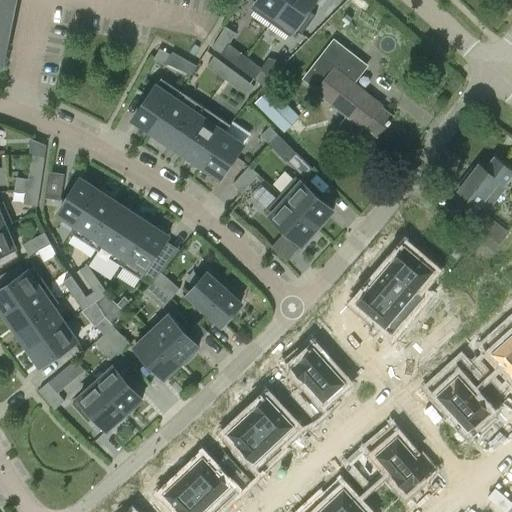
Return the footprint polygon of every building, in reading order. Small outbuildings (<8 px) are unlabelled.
[(0,0),(0,50),(10,0),(0,0)] [(271,22),(286,0),(257,0),(252,8),(271,22)] [(286,0),(271,22),(291,36),(295,29),(302,34),(316,14),(309,9),(315,0),(286,0)] [(212,47),(222,53),(235,32),(225,26),(212,47)] [(355,139),(363,128),(364,127),(376,136),(391,117),(379,108),(380,106),(352,84),(366,66),(333,41),(303,80),(317,91),(317,92),(348,116),(339,127),(355,139)] [(165,65),(171,54),(160,48),(154,59),(165,65)] [(207,66),(217,73),(224,63),(214,56),(207,66)] [(224,63),(217,73),(227,81),(234,71),(224,63)] [(271,76),(262,68),(254,78),(264,86),(271,76)] [(227,81),(237,88),(244,78),(234,71),(227,81)] [(153,131),(180,90),(162,78),(134,118),(153,131)] [(254,86),(244,78),(237,88),(247,95),(254,86)] [(300,116),(270,87),(255,103),(284,132),(300,116)] [(177,148),(205,107),(180,90),(153,131),(177,148)] [(224,132),(225,133),(231,124),(205,107),(177,148),(202,165),(224,132)] [(261,135),(269,143),(278,134),(270,126),(261,135)] [(224,132),(202,165),(221,177),(243,145),(225,133),(224,132)] [(296,152),(278,134),(269,143),(287,161),(296,152)] [(28,179),(41,180),(45,156),(32,154),(28,179)] [(506,185),(511,176),(511,174),(494,160),(485,172),(478,168),(458,193),(458,194),(451,202),(471,218),(478,209),(482,205),(488,210),(507,186),(505,185),(506,185)] [(249,165),(233,184),(242,192),(259,174),(249,165)] [(62,200),(65,174),(49,172),(45,198),(62,200)] [(280,193),(318,227),(334,209),(296,175),(280,193)] [(41,180),(28,179),(16,177),(15,189),(39,193),(41,180)] [(77,224),(99,191),(80,179),(59,212),(77,224)] [(77,224),(71,232),(97,249),(124,208),(99,191),(77,224)] [(302,245),(318,227),(280,193),(264,211),(302,245)] [(4,201),(0,202),(0,228),(6,226),(13,223),(4,201)] [(124,208),(97,249),(122,265),(149,224),(124,208)] [(493,250),(505,235),(481,216),(469,231),(493,250)] [(149,224),(122,265),(141,278),(168,236),(149,224)] [(0,254),(15,248),(6,226),(0,228),(0,254)] [(42,248),(51,243),(45,232),(23,244),(29,255),(42,248)] [(407,236),(386,261),(415,286),(432,266),(414,251),(419,246),(407,236)] [(386,261),(371,279),(400,303),(415,286),(386,261)] [(496,262),(489,270),(497,276),(503,268),(496,262)] [(79,270),(87,280),(95,275),(87,264),(79,270)] [(465,273),(473,279),(479,272),(479,271),(471,265),(465,273)] [(0,305),(5,313),(47,284),(34,266),(0,289),(0,305)] [(161,272),(153,281),(172,298),(180,288),(161,272)] [(190,292),(224,323),(241,304),(207,273),(190,292)] [(71,292),(79,286),(71,275),(63,281),(71,292)] [(87,280),(94,291),(102,285),(95,275),(87,280)] [(371,279),(349,304),(361,314),(365,308),(383,323),(400,303),(371,279)] [(172,298),(153,281),(145,290),(163,307),(172,298)] [(58,300),(47,284),(5,313),(17,330),(52,306),(52,305),(58,300)] [(108,294),(102,285),(94,291),(90,294),(96,302),(108,294)] [(71,292),(78,302),(86,297),(86,296),(79,286),(71,292)] [(96,302),(90,294),(86,296),(86,297),(78,302),(84,311),(96,302)] [(116,303),(108,312),(118,321),(126,312),(116,303)] [(64,322),(52,306),(17,330),(29,347),(64,322)] [(152,330),(182,362),(199,345),(170,314),(152,330)] [(104,334),(113,325),(105,317),(96,325),(104,334)] [(443,327),(436,321),(429,329),(436,335),(443,327)] [(64,322),(29,347),(41,365),(74,338),(64,322)] [(104,334),(121,352),(130,344),(113,325),(104,334)] [(182,362),(152,330),(135,347),(164,378),(182,362)] [(511,333),(492,350),(508,369),(503,374),(511,383),(511,333)] [(121,352),(104,334),(95,342),(112,360),(121,352)] [(316,337),(292,361),(325,396),(344,377),(324,356),(329,351),(316,337)] [(408,366),(401,359),(394,367),(401,374),(408,366)] [(96,382),(125,414),(143,398),(114,366),(96,382)] [(458,377),(437,395),(457,417),(452,421),(464,435),(490,412),(458,377)] [(39,390),(55,409),(65,400),(49,381),(39,390)] [(107,429),(125,414),(96,382),(73,403),(89,421),(95,415),(107,429)] [(272,393),(248,415),(275,445),(294,427),(277,408),(282,404),(272,393)] [(239,417),(225,429),(256,462),(275,445),(248,415),(242,420),(239,417)] [(336,442),(330,435),(322,442),(328,449),(336,442)] [(394,435),(374,453),(406,488),(431,465),(419,451),(414,456),(394,435)] [(342,451),(335,444),(327,451),(334,458),(342,451)] [(189,471),(184,476),(212,505),(231,487),(200,454),(186,467),(189,471)] [(380,473),(372,464),(363,454),(353,463),(361,473),(370,482),(380,473)] [(175,477),(162,490),(182,511),(204,511),(212,505),(184,476),(178,481),(175,477)] [(343,486),(324,504),(330,511),(374,511),(375,511),(365,500),(360,505),(343,486)] [(278,497),(271,489),(264,495),(271,503),(278,497)] [(268,507),(272,511),(277,511),(282,508),(275,500),(268,507)]
